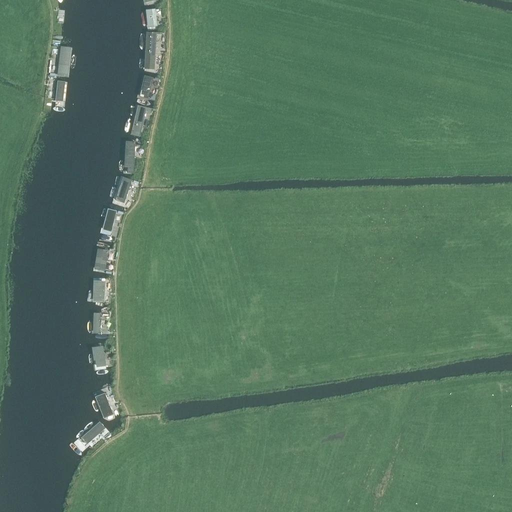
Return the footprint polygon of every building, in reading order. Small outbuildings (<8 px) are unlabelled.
[(64,33),(71,34),(72,6),(65,6),(64,33)] [(150,9),(152,29),(159,28),(157,8),(150,9)] [(146,37),(145,70),(155,70),(155,37),(146,37)] [(57,75),(69,76),(72,46),(61,45),(57,75)] [(146,77),(142,97),(148,98),(152,78),(146,77)] [(55,100),(62,101),(64,81),(57,80),(55,100)] [(138,109),(130,135),(140,137),(148,111),(138,109)] [(118,201),(125,204),(132,185),(126,182),(118,201)] [(104,234),(110,236),(115,216),(108,215),(104,234)] [(98,272),(105,272),(107,252),(100,252),(98,272)] [(97,349),(99,369),(106,368),(104,349),(97,349)] [(101,400),(109,418),(115,416),(107,397),(101,400)] [(94,431),(80,445),(84,450),(99,436),(94,431)]
